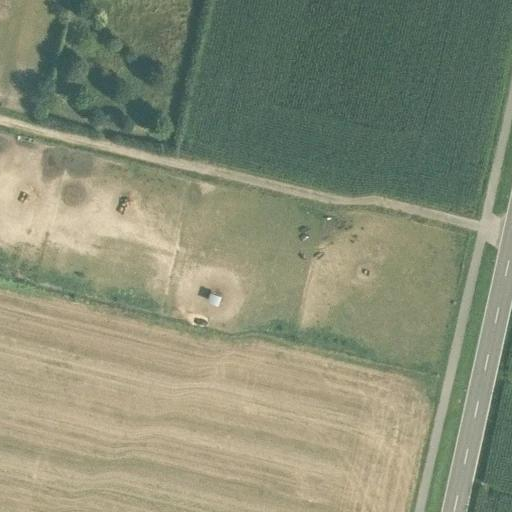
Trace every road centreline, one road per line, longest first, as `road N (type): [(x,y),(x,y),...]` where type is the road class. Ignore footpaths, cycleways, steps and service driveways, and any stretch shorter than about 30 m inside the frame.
road 1 (track): [(511,236),(0,113)]
road 2 (tertiary): [(453,511),(511,247)]
